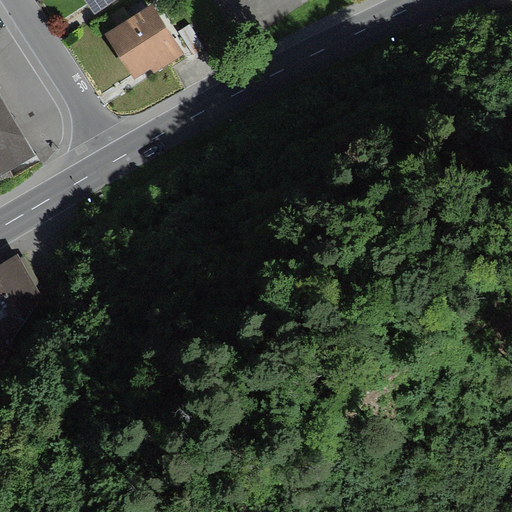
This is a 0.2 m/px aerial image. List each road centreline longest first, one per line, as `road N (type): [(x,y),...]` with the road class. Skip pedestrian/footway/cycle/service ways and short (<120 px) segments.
road 1 (primary): [(426,0),(118,158)]
road 2 (residential): [(118,158),(16,0)]
road 3 (primary): [(118,158),(0,228)]
